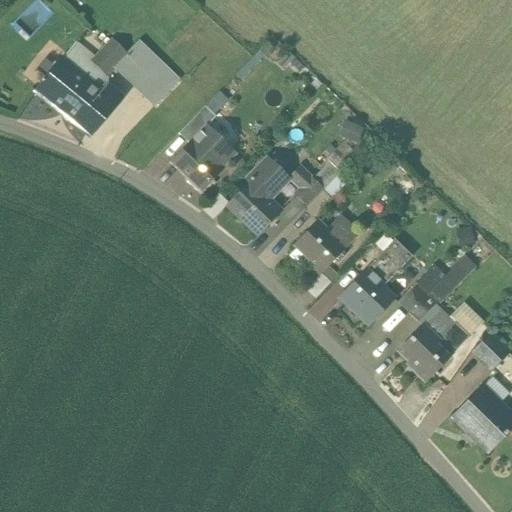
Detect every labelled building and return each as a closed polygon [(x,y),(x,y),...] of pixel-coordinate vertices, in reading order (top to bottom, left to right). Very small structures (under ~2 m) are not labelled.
[(95,57),(91,61),(108,77),(115,70),(115,69),(128,55),(126,53),(112,39),(95,57)] [(139,40),(126,53),(128,55),(115,69),(153,107),(179,79),(139,40)] [(75,41),(62,57),(103,90),(107,85),(108,77),(91,61),(95,57),(75,41)] [(103,90),(62,57),(34,92),(89,137),(122,97),(107,85),(103,90)] [(219,92),(204,107),(215,117),(229,101),(219,92)] [(215,117),(204,107),(196,115),(207,125),(215,117)] [(196,115),(178,134),(188,143),(192,139),(193,140),(207,125),(196,115)] [(235,153),(207,125),(193,140),(221,167),(235,153)] [(188,143),(169,163),(170,164),(173,161),(188,175),(185,178),(201,193),(224,169),(221,167),(193,140),(192,139),(188,143)] [(345,146),(328,163),(339,173),(356,155),(345,146)] [(267,159),(252,175),(251,178),(250,178),(249,182),(262,194),(282,174),(267,159)] [(328,163),(312,179),(322,189),(323,189),(339,173),(328,163)] [(312,179),(299,166),(287,178),(299,189),(294,195),(305,206),(322,189),(312,179)] [(323,189),(322,191),(332,200),(350,182),(339,173),(323,189)] [(288,179),(282,174),(262,194),(268,200),(288,179)] [(262,194),(249,182),(226,206),(257,235),(280,212),(268,200),(262,194)] [(322,191),(304,209),(314,219),(332,200),(322,191)] [(211,219),(227,202),(219,194),(202,210),(211,219)] [(316,222),(294,245),(310,261),(307,263),(319,275),(344,249),(316,222)] [(393,239),(366,269),(383,286),(411,256),(393,239)] [(432,265),(415,283),(427,294),(443,275),(432,265)] [(383,286),(366,269),(350,286),(346,291),(350,296),(344,303),(364,322),(375,310),(379,314),(393,299),(381,288),(383,286)] [(330,283),(321,274),(305,291),(314,300),(330,283)] [(415,283),(396,303),(397,303),(408,313),(427,294),(415,283)] [(350,296),(346,291),(339,298),(344,303),(350,296)] [(427,294),(408,313),(418,323),(437,304),(427,294)] [(375,310),(364,322),(368,326),(379,314),(375,310)] [(422,325),(396,352),(397,353),(397,352),(408,362),(405,364),(406,365),(407,365),(423,381),(423,382),(424,383),(452,354),(451,353),(447,357),(434,345),(438,341),(437,340),(423,326),(422,325)] [(492,373),(511,352),(491,333),(472,354),(492,373)] [(511,425),(511,418),(480,388),(454,415),(477,438),(476,439),(489,451),(507,433),(506,432),(511,425)]
